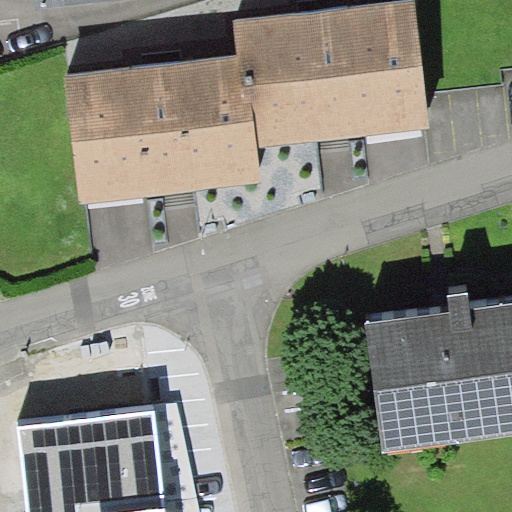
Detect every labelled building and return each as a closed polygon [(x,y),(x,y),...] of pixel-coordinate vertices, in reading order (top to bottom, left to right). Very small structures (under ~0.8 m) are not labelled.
[(35,0),(36,9),(110,0),(35,0)] [(413,0),(411,0),(234,19),(238,55),(243,102),(254,101),(259,146),(336,137),(427,127),(413,0)] [(243,102),(238,55),(64,74),(78,202),(182,191),(263,182),(259,146),(254,101),(243,102)] [(450,311),(363,323),(381,455),(511,436),(511,302),(470,308),(467,293),(460,294),(448,296),(450,311)] [(153,408),(154,412),(165,511),(199,511),(178,405),(153,408)] [(165,511),(154,412),(17,426),(27,511),(165,511)]
